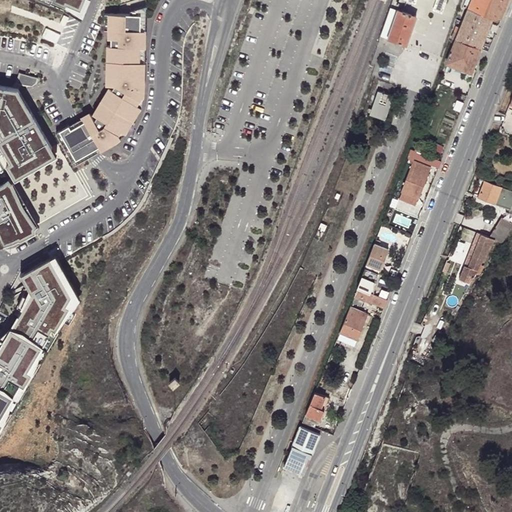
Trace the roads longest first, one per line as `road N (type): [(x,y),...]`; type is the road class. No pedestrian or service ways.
road 1 (residential): [(210,511),(171,469),(132,381),(127,335),(183,214),(225,12)]
road 2 (unclassified): [(413,68),(417,91),(252,511)]
road 3 (secondary): [(511,37),(349,453)]
road 4 (residential): [(179,3),(163,35),(158,102),(118,193),(104,210),(3,266)]
